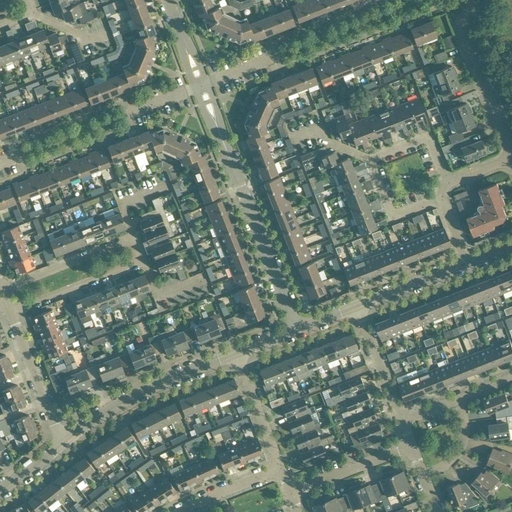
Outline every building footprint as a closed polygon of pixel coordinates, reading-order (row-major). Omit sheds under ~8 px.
[(69,0),(59,0),(50,4),(54,14),(61,11),(70,7),(68,1),(69,0)] [(124,0),(128,8),(145,2),(144,0),(143,0),(142,0),(124,0)] [(214,10),(214,9),(210,0),(209,0),(193,7),(194,9),(195,8),(199,17),(201,16),(201,15),(214,10)] [(246,0),(240,3),(237,9),(240,10),(252,5),(250,0),(246,0)] [(318,14),(312,0),(308,0),(302,2),(309,19),(311,18),(310,17),(318,14)] [(329,11),(324,0),(312,0),(318,14),(326,11),(327,12),(329,11)] [(338,6),(336,0),(324,0),(329,11),(331,11),(330,9),(338,6)] [(146,4),(145,2),(128,8),(132,19),(148,13),(144,5),(146,4)] [(309,19),(302,2),(292,6),(298,22),(306,19),(306,20),(309,19)] [(80,3),(70,7),(61,11),(65,21),(81,15),(78,8),(82,7),(80,3)] [(247,20),(239,23),(221,15),(218,8),(214,9),(214,10),(201,15),(201,16),(204,22),(206,22),(214,30),(213,32),(220,35),(223,29),(228,31),(225,37),(233,40),(234,38),(245,39),(246,41),(252,38),(253,38),(248,25),(249,25),(247,20)] [(289,9),(278,13),(285,30),(287,29),(286,28),(295,25),(289,9)] [(151,20),(148,13),(132,19),(127,21),(131,31),(136,29),(153,22),(152,20),(151,20)] [(285,30),(278,13),(268,17),(274,33),(282,30),(283,31),(285,30)] [(274,33),(268,17),(266,18),(265,14),(257,17),(258,21),(265,38),(267,37),(266,36),(274,33)] [(265,38),(258,21),(249,25),(248,25),(253,38),(252,38),(253,41),(262,37),(262,39),(265,38)] [(437,37),(431,21),(425,24),(424,22),(409,27),(416,45),(437,37)] [(154,24),(153,22),(136,29),(139,38),(140,39),(153,34),(156,33),(152,25),(154,24)] [(114,25),(110,27),(112,33),(113,37),(120,34),(119,31),(117,25),(114,25)] [(49,45),(46,36),(43,29),(33,33),(41,52),(44,51),(43,48),(49,45)] [(404,33),(396,36),(402,52),(413,48),(406,31),(404,32),(404,33)] [(41,52),(33,33),(24,37),(30,53),(32,57),(38,55),(39,58),(43,57),(41,52)] [(55,33),(46,36),(49,45),(53,56),(56,55),(55,51),(62,49),(55,33)] [(125,47),(120,34),(113,37),(117,46),(124,49),(125,47)] [(154,42),(156,41),(153,34),(140,39),(139,38),(135,40),(138,47),(130,66),(123,69),(124,73),(125,73),(130,86),(130,85),(137,83),(137,81),(145,73),(147,74),(150,66),(144,64),(146,59),(152,62),(155,54),(153,53),(154,42)] [(402,52),(396,36),(388,39),(388,38),(386,39),(393,56),(402,52)] [(30,53),(24,37),(14,41),(22,60),(25,59),(24,55),(30,53)] [(459,48),(455,37),(445,40),(449,51),(459,48)] [(393,56),(386,39),(383,40),(384,41),(376,44),(382,60),(393,56)] [(22,60),(14,41),(5,44),(11,60),(18,58),(19,61),(22,60)] [(70,45),(77,63),(83,60),(77,43),(70,45)] [(11,60),(5,44),(0,46),(0,59),(3,67),(13,64),(11,60)] [(382,60),(376,44),(368,47),(368,46),(366,46),(372,63),(382,60)] [(372,63),(366,46),(363,47),(364,49),(356,52),(362,67),(372,63)] [(115,51),(106,55),(108,61),(120,56),(121,54),(115,51)] [(362,67),(356,52),(348,55),(348,53),(345,54),(352,71),(362,67)] [(352,71),(345,54),(343,55),(344,56),(336,60),(342,75),(351,72),(352,71)] [(342,75),(336,60),(328,63),(327,61),(325,62),(332,79),(342,75)] [(332,79),(325,62),(323,63),(324,64),(315,67),(321,83),(332,79)] [(455,76),(457,75),(454,68),(452,69),(451,65),(433,73),(437,84),(455,77),(455,76)] [(431,73),(428,66),(415,71),(418,79),(431,73)] [(303,69),(300,70),(307,87),(317,83),(311,68),(303,71),(303,69)] [(26,70),(30,81),(36,79),(33,72),(26,70)] [(307,87),(300,70),(298,71),(299,72),(291,76),(297,91),(307,87)] [(125,73),(124,73),(115,77),(121,94),(124,93),(123,91),(131,88),(130,85),(130,86),(125,73)] [(297,91),(291,76),(283,79),(282,77),(280,78),(287,95),(297,91)] [(121,94),(115,77),(105,80),(111,96),(119,93),(119,94),(121,94)] [(455,77),(437,84),(431,86),(435,98),(433,99),(436,106),(449,101),(446,94),(460,88),(455,77)] [(287,95),(280,78),(278,79),(279,80),(270,84),(271,86),(272,86),(278,103),(279,103),(277,99),(287,95)] [(111,96),(105,80),(95,84),(101,101),(103,100),(103,99),(111,96)] [(38,81),(31,84),(33,88),(35,87),(36,92),(41,91),(38,81)] [(101,101),(95,84),(84,88),(90,104),(98,101),(99,102),(101,101)] [(263,124),(267,117),(272,106),(278,103),(272,86),(271,86),(264,89),(265,91),(257,99),(255,98),(251,105),(257,108),(255,112),(249,110),(246,118),(248,119),(248,130),(246,130),(249,137),(249,138),(266,131),(263,124)] [(80,88),(70,93),(76,110),(78,109),(78,107),(86,104),(80,88)] [(76,110),(70,93),(60,96),(65,112),(73,109),(74,110),(76,110)] [(65,112),(60,96),(49,100),(56,117),(58,116),(58,115),(65,112)] [(418,98),(408,102),(415,121),(425,118),(418,98)] [(56,117),(49,100),(39,104),(45,120),(53,117),(54,118),(56,117)] [(339,103),(342,109),(352,106),(349,100),(339,103)] [(452,108),(449,101),(436,106),(443,125),(452,121),(470,114),(469,113),(472,112),(469,105),(467,106),(465,103),(452,108)] [(415,121),(408,102),(398,106),(405,125),(415,121)] [(45,120),(39,104),(29,108),(36,125),(38,124),(38,123),(45,120)] [(405,125),(398,106),(388,110),(395,129),(405,125)] [(36,125),(29,108),(19,112),(25,128),(33,125),(34,126),(36,125)] [(395,129),(388,110),(378,113),(385,133),(395,129)] [(286,121),(296,117),(293,111),(281,115),(280,118),(286,121)] [(25,128),(19,112),(9,116),(16,133),(18,132),(18,131),(25,128)] [(385,133),(378,113),(368,117),(375,137),(385,133)] [(341,138),(351,135),(351,134),(347,125),(348,125),(344,115),(333,119),(332,114),(325,117),(331,133),(338,131),(341,138)] [(474,126),(470,114),(452,121),(456,132),(448,136),(451,143),(464,138),(461,131),(474,126)] [(16,133),(9,116),(0,119),(0,122),(5,136),(13,132),(14,134),(16,133)] [(375,137),(368,117),(357,121),(365,141),(375,137)] [(357,121),(348,125),(347,125),(351,134),(351,135),(352,137),(355,144),(365,141),(357,121)] [(281,137),(288,135),(284,125),(278,122),(277,125),(281,137)] [(154,147),(149,134),(149,133),(148,131),(140,134),(139,133),(137,133),(144,150),(153,147),(154,147)] [(174,140),(177,134),(169,131),(168,133),(157,133),(156,131),(149,133),(149,134),(154,147),(153,147),(155,151),(162,148),(181,156),(183,164),(188,162),(201,157),(200,156),(198,149),(196,150),(188,142),(189,140),(181,136),(179,142),(174,140)] [(266,132),(266,131),(249,138),(249,137),(246,138),(249,147),(248,147),(249,150),(266,143),(262,133),(266,132)] [(144,150),(137,133),(135,134),(135,136),(128,139),(134,154),(144,150)] [(467,146),(464,138),(451,143),(456,156),(463,154),(466,161),(485,154),(480,140),(467,146)] [(134,154),(128,139),(120,142),(119,141),(117,141),(123,158),(134,154)] [(123,158),(117,141),(115,142),(115,144),(107,147),(113,162),(123,158)] [(270,153),(266,143),(249,150),(250,152),(251,151),(254,159),(270,153)] [(110,165),(104,150),(96,153),(95,151),(93,152),(100,169),(110,165)] [(303,165),(317,159),(314,151),(299,156),(303,165)] [(319,170),(333,164),(338,162),(338,161),(334,151),(319,158),(321,165),(318,166),(319,170)] [(100,169),(93,152),(91,153),(91,154),(84,157),(90,173),(100,169)] [(273,163),(270,153),(254,159),(257,167),(256,167),(257,170),(273,163)] [(203,155),(200,156),(201,157),(188,162),(191,171),(208,165),(208,163),(206,163),(203,155)] [(90,173),(84,157),(75,161),(75,159),(73,160),(80,177),(90,173)] [(348,157),(338,161),(338,162),(333,164),(335,170),(330,172),(331,176),(333,175),(352,168),(348,157)] [(80,177),(73,160),(71,161),(71,162),(63,165),(69,181),(80,177)] [(149,166),(152,173),(161,169),(164,162),(162,161),(149,166)] [(278,173),(273,163),(257,170),(257,172),(259,171),(262,180),(278,173)] [(166,171),(170,180),(176,178),(172,166),(169,164),(166,171)] [(69,181),(63,165),(55,168),(55,167),(53,168),(59,185),(69,181)] [(209,167),(208,165),(191,171),(195,182),(211,175),(208,168),(209,167)] [(139,168),(140,172),(142,176),(148,174),(146,169),(145,166),(139,168)] [(59,185),(53,168),(50,169),(51,170),(43,173),(49,189),(59,185)] [(356,178),(352,168),(333,175),(337,186),(341,184),(356,178)] [(301,169),(297,170),(300,181),(305,179),(301,169)] [(49,189),(43,173),(35,176),(35,175),(33,176),(39,193),(49,189)] [(214,183),(211,175),(195,182),(199,192),(216,185),(216,183),(214,183)] [(39,193),(33,176),(30,177),(31,178),(23,181),(29,197),(39,193)] [(279,177),(263,183),(266,191),(265,192),(266,194),(283,188),(279,177)] [(360,188),(356,178),(341,184),(343,191),(339,192),(341,196),(360,188)] [(29,197),(23,181),(15,184),(15,183),(12,184),(19,201),(29,197)] [(480,210),(481,212),(467,218),(474,236),(495,227),(494,225),(503,221),(502,217),(506,215),(502,205),(505,204),(497,183),(479,190),(485,204),(482,205),(481,204),(479,205),(478,207),(479,210),(480,210)] [(0,208),(15,203),(9,185),(0,188),(0,208)] [(217,187),(216,185),(199,192),(203,202),(219,196),(216,188),(217,187)] [(287,198),(283,188),(266,194),(267,197),(268,196),(269,199),(269,201),(270,204),(287,198)] [(364,198),(360,188),(341,196),(338,197),(339,200),(342,199),(344,206),(348,204),(364,198)] [(454,196),(455,200),(468,195),(466,191),(454,196)] [(102,196),(103,200),(114,196),(112,192),(102,196)] [(318,205),(322,203),(325,202),(321,192),(314,194),(318,205)] [(169,223),(162,206),(159,197),(151,200),(155,209),(141,215),(143,220),(140,221),(144,233),(169,223)] [(469,197),(465,199),(469,210),(473,208),(469,197)] [(291,208),(287,198),(270,204),(271,208),(273,208),(274,211),(273,212),(274,214),(291,208)] [(368,208),(364,198),(348,204),(351,211),(347,212),(349,216),(368,208)] [(205,206),(209,216),(226,209),(225,207),(224,208),(221,200),(205,206)] [(460,201),(456,202),(461,213),(465,211),(460,201)] [(115,214),(110,216),(116,231),(126,227),(118,206),(112,208),(115,214)] [(295,218),(291,208),(274,214),(275,217),(276,216),(279,224),(295,218)] [(372,218),(368,208),(349,216),(350,219),(354,218),(356,224),(372,218)] [(227,212),(226,209),(209,216),(213,226),(230,220),(228,216),(227,215),(226,213),(227,212)] [(116,231),(110,216),(105,218),(102,212),(97,214),(106,235),(116,231)] [(106,235),(97,214),(92,216),(95,222),(90,224),(95,239),(106,235)] [(32,220),(37,230),(41,229),(37,218),(32,220)] [(299,228),(295,218),(279,224),(282,231),(281,232),(282,234),(299,228)] [(376,228),(372,218),(356,224),(359,231),(355,233),(357,236),(376,228)] [(95,239),(90,224),(85,226),(82,220),(77,222),(85,243),(95,239)] [(231,223),(230,220),(213,226),(217,236),(234,230),(233,227),(232,228),(230,225),(231,223)] [(85,243),(77,222),(72,224),(74,230),(70,232),(75,247),(85,243)] [(156,242),(169,237),(174,235),(169,223),(144,233),(148,241),(143,243),(145,248),(157,244),(156,242)] [(18,225),(1,232),(3,239),(0,241),(1,244),(22,236),(18,225)] [(75,247),(70,232),(65,234),(62,228),(57,230),(65,251),(75,247)] [(302,238),(299,228),(282,234),(283,237),(284,236),(285,239),(284,241),(286,244),(302,238)] [(444,228),(433,232),(440,249),(450,245),(444,228)] [(45,239),(41,229),(37,230),(40,240),(45,239)] [(65,251),(57,230),(52,232),(54,238),(49,240),(55,255),(65,251)] [(235,232),(234,230),(217,236),(221,246),(236,240),(233,233),(235,232)] [(440,249),(433,232),(423,236),(430,253),(440,249)] [(9,253),(26,246),(22,236),(1,244),(3,247),(6,246),(9,253)] [(430,253),(423,236),(413,240),(420,257),(430,253)] [(306,248),(302,238),(286,244),(287,248),(289,249),(290,252),(289,252),(290,254),(306,248)] [(239,248),(236,240),(221,246),(225,257),(242,250),(241,247),(239,248)] [(420,257),(413,240),(403,244),(410,261),(420,257)] [(157,246),(157,244),(145,248),(147,254),(152,252),(155,260),(175,253),(170,241),(157,246)] [(410,261),(403,244),(393,248),(400,265),(410,261)] [(9,264),(30,256),(26,246),(9,253),(11,259),(8,261),(9,264)] [(310,258),(306,248),(290,254),(290,257),(292,256),(295,264),(310,258)] [(400,265),(393,248),(383,252),(390,269),(400,265)] [(42,251),(46,262),(53,259),(49,249),(42,251)] [(243,252),(242,250),(225,257),(229,267),(246,260),(244,256),(242,255),(241,253),(243,252)] [(390,269),(383,252),(373,256),(380,273),(390,269)] [(188,278),(182,263),(183,262),(184,260),(183,258),(181,257),(179,256),(177,257),(175,253),(155,260),(160,272),(163,271),(165,276),(177,271),(180,280),(188,278)] [(34,266),(30,256),(9,264),(11,267),(14,266),(17,273),(25,270),(34,266)] [(380,273),(373,256),(363,260),(370,277),(380,273)] [(247,263),(246,260),(229,267),(233,277),(250,270),(249,267),(247,268),(246,265),(247,263)] [(370,277),(363,260),(353,264),(359,280),(370,277)] [(302,278),(317,272),(313,262),(296,268),(297,271),(299,270),(302,278)] [(359,280),(353,264),(342,268),(349,285),(359,280)] [(250,272),(250,270),(233,277),(237,287),(252,281),(249,273),(250,272)] [(304,289),(321,282),(317,272),(302,278),(305,286),(303,286),(304,289)] [(511,289),(511,286),(507,273),(496,277),(503,293),(511,289)] [(144,274),(134,278),(142,300),(147,297),(145,291),(150,289),(144,274)] [(503,293),(496,277),(486,280),(493,297),(503,293)] [(142,300),(134,278),(124,282),(130,297),(134,295),(137,302),(142,300)] [(493,297),(486,280),(476,284),(483,301),(493,297)] [(130,297),(124,282),(114,286),(122,307),(132,303),(130,297)] [(325,292),(321,282),(304,289),(305,291),(307,290),(310,298),(325,292)] [(483,301),(476,284),(466,288),(473,305),(483,301)] [(255,287),(254,285),(237,291),(241,302),(256,295),(253,288),(255,287)] [(122,307),(114,286),(104,290),(112,311),(122,307)] [(473,305),(466,288),(456,292),(462,309),(473,305)] [(112,311),(104,290),(94,294),(102,315),(112,311)] [(462,309),(456,292),(446,296),(452,313),(462,309)] [(102,315),(94,294),(84,298),(89,313),(90,313),(94,311),(96,317),(102,315)] [(259,303),(256,295),(241,302),(245,312),(262,305),(261,303),(259,303)] [(452,313),(446,296),(436,300),(442,317),(452,313)] [(89,313),(84,298),(73,302),(79,317),(81,323),(86,321),(92,319),(90,313),(89,313)] [(442,317),(436,300),(426,304),(432,321),(442,317)] [(63,305),(67,316),(74,313),(70,303),(63,305)] [(432,321),(426,304),(416,308),(422,325),(432,321)] [(263,307),(262,305),(245,312),(249,322),(264,316),(261,308),(263,307)] [(412,329),(405,312),(400,314),(398,308),(393,310),(402,333),(412,329)] [(422,325),(416,308),(405,312),(412,329),(422,325)] [(34,328),(55,320),(51,310),(34,317),(36,324),(33,325),(34,328)] [(402,333),(393,310),(389,312),(391,318),(385,320),(392,337),(402,333)] [(220,316),(218,313),(207,318),(204,319),(203,319),(210,338),(221,334),(219,330),(225,328),(220,316)] [(210,338),(203,319),(198,321),(200,324),(188,329),(192,341),(198,339),(199,343),(210,338)] [(41,337),(59,330),(55,320),(34,328),(36,332),(39,330),(41,337)] [(392,337),(385,320),(376,324),(375,323),(382,341),(392,337)] [(480,329),(487,327),(485,321),(478,323),(480,329)] [(192,341),(188,329),(176,334),(172,325),(168,326),(177,351),(188,347),(187,343),(192,341)] [(177,351),(168,326),(164,328),(167,337),(155,342),(160,353),(165,351),(167,355),(177,351)] [(42,348),(63,340),(59,330),(41,337),(44,344),(41,345),(42,348)] [(352,334),(341,338),(347,354),(349,358),(361,353),(359,348),(357,349),(352,334)] [(160,353),(155,342),(153,336),(147,338),(150,344),(143,346),(142,343),(138,345),(145,364),(156,359),(154,356),(160,353)] [(347,354),(341,338),(331,342),(337,358),(347,354)] [(67,351),(63,340),(42,348),(43,352),(47,351),(49,357),(67,351)] [(511,345),(510,340),(500,344),(506,361),(511,358),(511,345)] [(337,358),(331,342),(321,346),(327,362),(337,358)] [(138,345),(133,346),(132,343),(125,345),(127,350),(122,352),(123,354),(127,366),(133,364),(134,368),(145,364),(138,345)] [(506,361),(500,344),(489,348),(496,365),(506,361)] [(327,362),(321,346),(310,350),(316,366),(321,364),(324,370),(329,368),(327,362)] [(496,365),(489,348),(479,352),(486,369),(496,365)] [(316,366),(310,350),(300,354),(309,376),(314,374),(312,367),(316,366)] [(486,369),(479,352),(469,356),(476,372),(486,369)] [(113,376),(105,357),(104,353),(99,355),(101,359),(102,362),(91,367),(95,379),(101,377),(102,380),(113,376)] [(95,379),(91,367),(79,371),(77,368),(72,354),(68,356),(69,357),(68,357),(80,389),(91,385),(90,381),(95,379)] [(122,368),(127,366),(123,354),(111,359),(110,356),(105,357),(113,376),(124,372),(122,368)] [(309,376),(300,354),(290,358),(296,374),(299,380),(309,376)] [(0,368),(11,364),(9,359),(7,359),(5,355),(0,356),(0,368)] [(476,372),(469,356),(459,360),(466,376),(476,372)] [(80,389),(68,357),(64,359),(67,367),(68,369),(49,376),(53,387),(60,384),(64,394),(69,392),(70,393),(80,389)] [(296,374),(290,358),(280,362),(286,378),(296,374)] [(466,376),(459,360),(449,364),(456,380),(466,376)] [(286,378),(280,362),(269,366),(276,382),(286,378)] [(13,370),(11,364),(0,368),(0,380),(13,376),(12,371),(13,370)] [(366,364),(353,369),(356,375),(368,370),(366,364)] [(456,380),(449,364),(439,368),(445,384),(456,380)] [(276,382),(269,366),(259,370),(262,379),(260,380),(264,390),(271,388),(270,384),(276,382)] [(445,384),(439,368),(429,372),(435,388),(445,384)] [(356,375),(353,369),(343,373),(345,379),(356,375)] [(435,388),(429,372),(419,376),(425,392),(435,388)] [(364,387),(360,376),(337,385),(341,394),(325,400),(328,407),(344,401),(349,399),(347,393),(364,387)] [(425,392),(419,376),(409,380),(415,396),(425,392)] [(234,379),(223,383),(229,398),(240,393),(234,379)] [(415,396),(409,380),(398,383),(405,400),(415,396)] [(229,398),(223,383),(216,386),(216,385),(211,386),(217,402),(229,398)] [(0,397),(0,403),(23,394),(20,389),(19,389),(17,385),(2,391),(4,396),(0,397)] [(217,402),(211,386),(207,388),(207,389),(201,392),(206,407),(217,402)] [(206,407),(201,392),(194,394),(194,393),(189,395),(195,411),(206,407)] [(366,392),(349,399),(344,401),(347,411),(341,413),(343,419),(350,417),(356,414),(353,409),(370,402),(368,399),(370,397),(368,393),(366,393),(366,392)] [(496,417),(496,418),(505,417),(511,415),(511,399),(508,401),(505,393),(484,401),(489,413),(498,410),(498,411),(497,412),(497,417),(496,417)] [(25,400),(23,394),(0,403),(0,405),(3,413),(0,414),(0,420),(10,417),(8,411),(10,410),(10,411),(25,406),(23,401),(25,400)] [(195,411),(189,395),(185,397),(185,398),(178,401),(184,415),(195,411)] [(269,402),(271,408),(284,403),(282,397),(269,402)] [(302,411),(304,416),(315,412),(316,412),(314,406),(307,408),(304,399),(281,407),(285,417),(302,411)] [(166,405),(162,407),(170,422),(181,416),(174,402),(167,406),(166,405)] [(170,422),(162,407),(158,409),(159,410),(152,413),(159,427),(170,422)] [(372,408),(356,414),(350,417),(354,426),(347,429),(349,435),(356,432),(362,430),(359,424),(376,418),(372,408)] [(308,426),(310,432),(316,430),(322,427),(320,421),(318,422),(315,412),(304,416),(287,423),(291,433),(308,426)] [(159,427),(152,413),(146,416),(145,415),(141,417),(149,433),(159,427)] [(34,424),(32,419),(30,419),(29,415),(12,421),(10,417),(0,420),(0,429),(2,429),(5,436),(13,433),(34,424)] [(509,428),(511,427),(511,415),(505,417),(496,418),(499,418),(499,424),(489,425),(491,439),(510,436),(509,428)] [(149,433),(141,417),(137,419),(137,421),(131,424),(138,438),(149,433)] [(378,423),(362,430),(356,432),(360,442),(353,445),(355,450),(368,446),(366,440),(382,433),(378,423)] [(37,436),(35,431),(37,430),(34,424),(13,433),(5,436),(7,441),(15,438),(17,445),(19,446),(23,443),(22,441),(37,436)] [(119,429),(116,432),(125,446),(135,440),(126,426),(120,431),(119,429)] [(314,442),(316,448),(322,445),(322,446),(329,443),(326,437),(320,440),(316,430),(310,432),(294,438),(298,449),(314,442)] [(125,446),(116,432),(111,435),(112,436),(106,440),(115,453),(125,446)] [(264,455),(258,439),(248,443),(254,459),(264,455)] [(115,453),(106,440),(101,444),(100,443),(96,445),(105,460),(115,453)] [(254,459),(248,443),(237,447),(244,463),(254,459)] [(105,460),(96,445),(92,448),(93,449),(86,453),(95,466),(105,460)] [(326,455),(322,446),(322,445),(316,448),(300,454),(304,464),(320,458),(322,463),(335,459),(332,453),(326,455)] [(244,463),(237,447),(227,451),(233,467),(244,463)] [(500,471),(510,474),(511,475),(511,455),(493,449),(487,464),(501,469),(500,471)] [(233,467),(227,451),(217,455),(223,471),(233,467)] [(141,456),(135,461),(137,465),(144,460),(141,456)] [(77,460),(74,463),(84,477),(94,469),(84,457),(78,461),(77,460)] [(212,457),(202,461),(209,477),(219,472),(212,457)] [(151,459),(144,464),(147,467),(153,463),(151,459)] [(131,469),(137,465),(135,461),(128,466),(131,469)] [(209,477),(202,461),(193,466),(200,481),(209,477)] [(84,477),(74,463),(70,466),(71,467),(65,472),(75,484),(84,477)] [(140,472),(147,467),(144,464),(137,468),(140,472)] [(200,481),(193,466),(183,470),(190,486),(200,481)] [(398,469),(390,472),(398,491),(404,489),(408,494),(415,492),(411,481),(408,483),(403,471),(400,472),(399,470),(398,469)] [(480,495),(487,500),(493,492),(490,490),(499,479),(488,469),(483,474),(481,472),(472,483),(478,487),(477,489),(482,493),(480,495)] [(122,470),(116,475),(118,478),(125,474),(122,470)] [(190,486),(183,470),(173,475),(180,490),(190,486)] [(133,471),(126,476),(129,480),(136,475),(133,471)] [(75,484),(65,472),(60,476),(59,475),(55,478),(66,491),(75,484)] [(398,491),(390,472),(383,475),(383,477),(384,479),(381,480),(383,485),(377,487),(382,500),(386,511),(387,511),(393,510),(387,496),(398,491)] [(112,483),(118,478),(116,475),(109,479),(112,483)] [(122,485),(129,480),(126,476),(120,481),(122,485)] [(66,491),(55,478),(51,481),(52,482),(47,486),(56,499),(66,491)] [(167,478),(158,484),(167,498),(176,492),(167,478)] [(124,487),(122,485),(120,481),(115,484),(120,490),(124,487)] [(382,500),(377,487),(372,490),(370,484),(366,485),(366,483),(364,482),(357,485),(365,504),(375,500),(376,502),(382,500)] [(465,482),(465,483),(460,485),(459,483),(447,488),(452,498),(451,499),(452,501),(453,501),(454,505),(463,502),(466,503),(468,508),(477,504),(481,502),(465,482)] [(167,498),(158,484),(148,490),(158,504),(167,498)] [(101,485),(95,490),(98,494),(104,489),(101,485)] [(365,504),(357,485),(350,488),(350,490),(350,492),(347,493),(349,498),(344,500),(348,511),(351,511),(355,511),(354,509),(365,504)] [(56,499),(47,486),(41,491),(40,490),(36,493),(47,506),(56,499)] [(109,489),(102,494),(105,498),(112,492),(109,489)] [(91,499),(98,494),(95,490),(88,495),(91,499)] [(158,504),(148,490),(139,496),(148,510),(158,504)] [(39,511),(47,506),(36,493),(33,496),(34,497),(28,501),(36,511),(39,511)] [(99,503),(105,498),(102,494),(96,499),(99,503)] [(348,511),(344,500),(338,503),(336,497),(333,498),(332,496),(331,495),(323,498),(328,511),(348,511)] [(145,511),(148,510),(139,496),(130,502),(136,511),(145,511)] [(328,511),(323,498),(316,501),(316,503),(317,505),(314,506),(316,511),(328,511)] [(97,504),(94,501),(87,506),(90,509),(97,504)] [(77,502),(73,505),(78,511),(82,508),(77,502)] [(130,511),(125,505),(124,506),(121,502),(114,508),(116,511),(130,511)]
